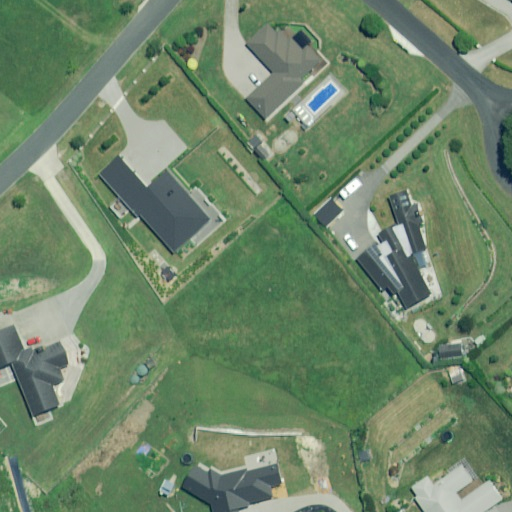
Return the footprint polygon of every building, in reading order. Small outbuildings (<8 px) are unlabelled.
[(246,99),(264,118),(303,81),(300,78),(320,59),(289,26),(278,36),(268,25),(248,44),(274,72),(246,99)] [(258,147),(262,142),(254,134),(245,143),(248,145),(260,160),(265,156),(258,147)] [(119,159),(101,174),(139,217),(142,214),(175,252),(210,222),(167,173),(146,191),(119,159)] [(378,233),(387,253),(383,255),(375,243),(357,260),(382,291),(388,287),(394,296),(397,294),(403,307),(430,295),(411,253),(423,248),(414,227),(422,224),(414,205),(411,207),(404,191),(390,198),(401,222),(378,233)] [(332,200),(314,216),(324,226),(341,210),(332,200)] [(15,327),(0,333),(0,367),(12,362),(33,416),(59,406),(51,386),(56,388),(62,372),(58,370),(69,366),(61,344),(34,355),(32,347),(24,350),(15,327)] [(460,344),(438,346),(440,357),(461,355),(460,344)] [(418,496),(415,498),(424,511),(482,511),(500,500),(488,482),(461,501),(455,493),(474,480),(464,465),(435,485),(428,476),(412,487),(418,496)] [(247,470),(221,476),(211,471),(208,475),(195,468),(184,488),(212,504),(213,511),(237,511),(237,509),(248,506),(247,502),(270,497),(268,486),(280,483),(276,466),(248,472),(247,470)]
